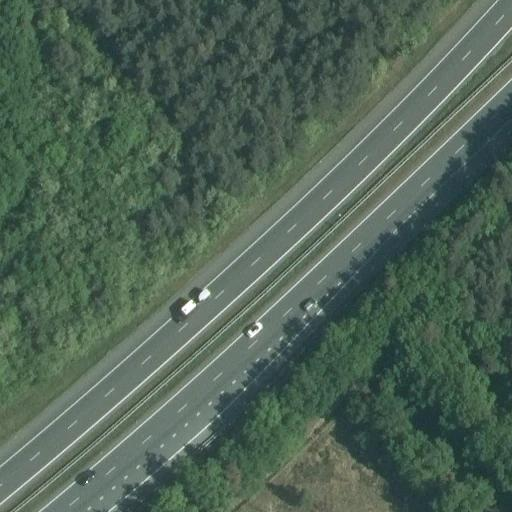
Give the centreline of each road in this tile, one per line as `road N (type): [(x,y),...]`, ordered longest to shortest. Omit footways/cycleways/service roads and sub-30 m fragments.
road 1 (motorway): [(511,8),(300,223),(0,486)]
road 2 (motorway): [(62,511),(511,103)]
